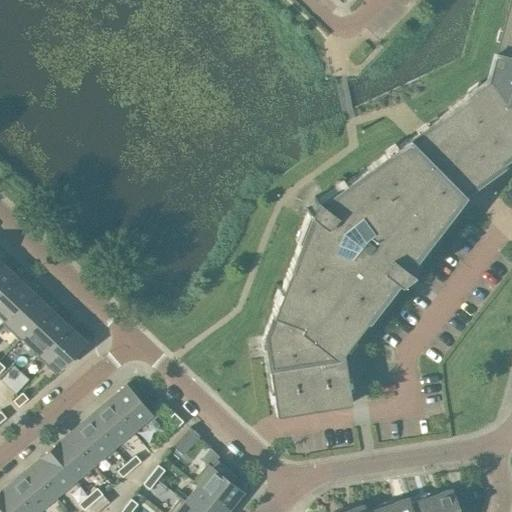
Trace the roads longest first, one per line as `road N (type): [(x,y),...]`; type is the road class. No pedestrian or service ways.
road 1 (residential): [(290,484),(132,342)]
road 2 (unclassified): [(290,484),(490,446)]
road 3 (residential): [(132,342),(0,217)]
road 4 (residential): [(132,342),(0,456)]
